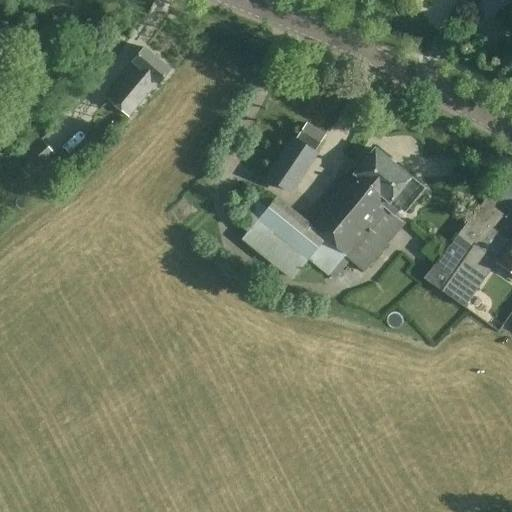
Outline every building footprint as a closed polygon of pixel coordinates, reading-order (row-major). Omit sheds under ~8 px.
[(132,62),(134,64),(105,98),(127,118),(158,84),(170,70),(144,48),(132,62)] [(307,123),(297,138),(315,151),(326,134),(308,122),(307,123)] [(292,137),(265,176),(291,194),(318,155),(292,137)] [(28,178),(55,155),(41,139),(14,162),(28,178)] [(277,197),(258,218),(328,276),(346,255),(365,271),(405,222),(395,214),(400,208),(405,211),(423,189),(375,149),(349,180),(346,178),(318,211),(321,213),(311,225),(277,197)] [(10,184),(22,174),(14,165),(2,175),(10,184)] [(497,262),(498,263),(511,272),(511,242),(493,228),(503,214),(484,200),(424,279),(465,308),(497,262)]
